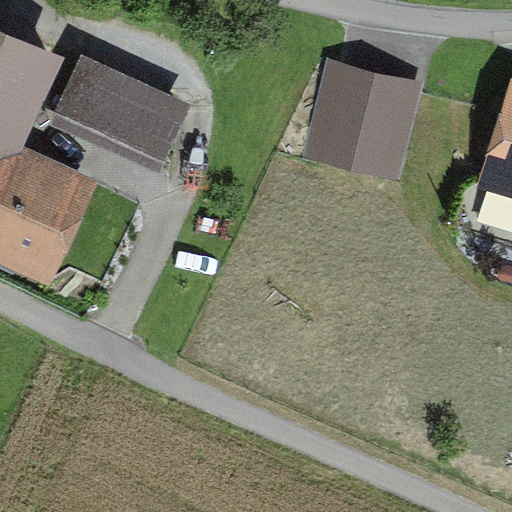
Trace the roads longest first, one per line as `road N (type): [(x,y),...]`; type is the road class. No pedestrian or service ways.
road 1 (residential): [(462,511),(204,398),(0,294)]
road 2 (unclassified): [(511,24),(319,0)]
